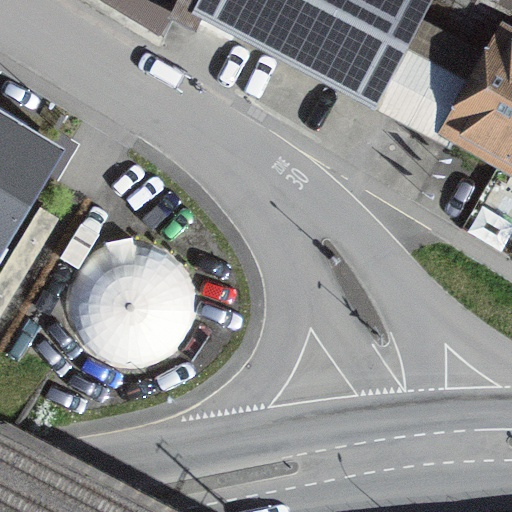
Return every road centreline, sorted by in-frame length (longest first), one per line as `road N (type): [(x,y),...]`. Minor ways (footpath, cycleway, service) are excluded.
road 1 (residential): [(285,222),(155,114),(0,23)]
road 2 (primary): [(285,222),(285,351),(229,482)]
road 3 (residential): [(410,450),(384,347),(351,290),(285,222)]
road 4 (primary): [(410,450),(229,482)]
road 5 (primary): [(229,482),(61,511)]
